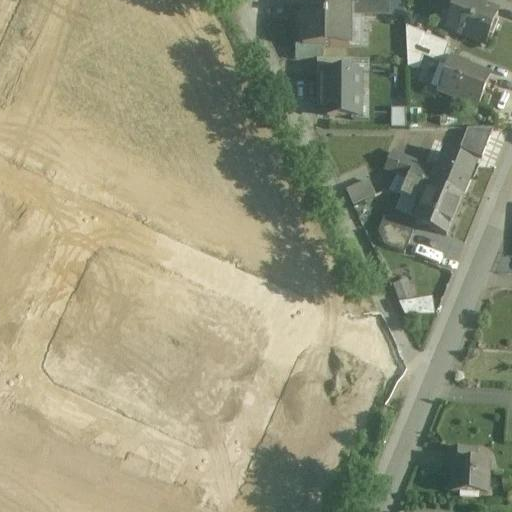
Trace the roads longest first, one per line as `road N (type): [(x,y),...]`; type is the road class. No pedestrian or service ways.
road 1 (residential): [(299,314),(232,462),(200,469),(25,380),(88,219)]
road 2 (residential): [(406,361),(240,0)]
road 3 (residential): [(299,314),(88,219)]
road 4 (residential): [(436,374),(511,182)]
road 5 (residential): [(378,511),(436,374)]
